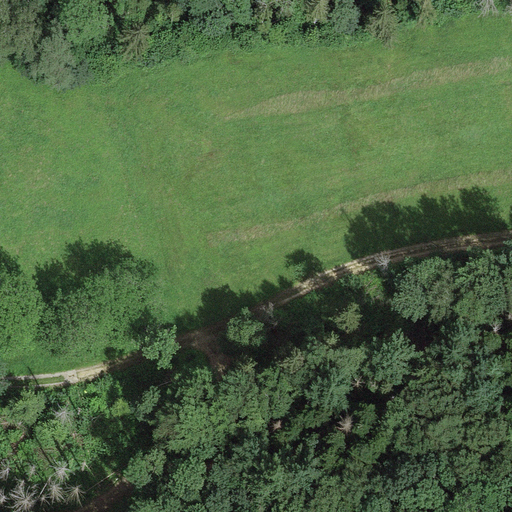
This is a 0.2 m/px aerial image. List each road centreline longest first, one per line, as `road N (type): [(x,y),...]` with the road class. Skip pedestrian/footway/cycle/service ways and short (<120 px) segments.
road 1 (track): [(249,322),(291,294),(396,256),(511,237)]
road 2 (track): [(63,511),(139,475),(249,322)]
road 3 (track): [(0,382),(63,379),(249,322)]
